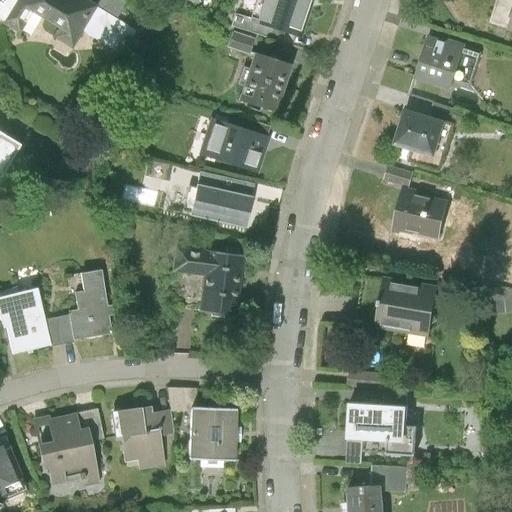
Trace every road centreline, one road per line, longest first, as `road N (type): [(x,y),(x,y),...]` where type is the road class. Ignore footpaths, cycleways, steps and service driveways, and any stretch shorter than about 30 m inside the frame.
road 1 (residential): [(374,0),(312,203),(287,369)]
road 2 (residential): [(287,369),(167,360),(62,372),(0,393)]
road 3 (residential): [(287,369),(288,511)]
